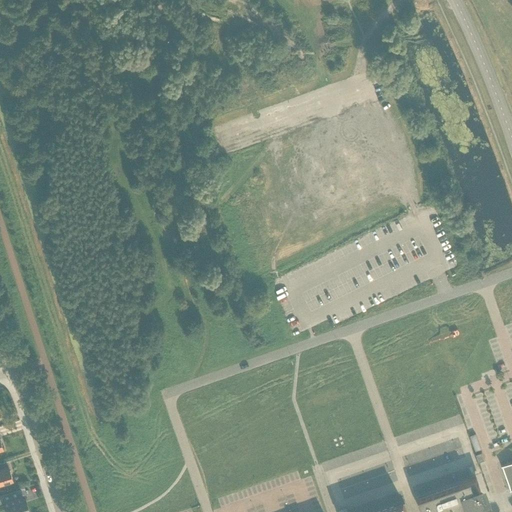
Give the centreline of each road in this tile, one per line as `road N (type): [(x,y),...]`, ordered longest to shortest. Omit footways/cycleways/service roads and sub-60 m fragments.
road 1 (secondary): [(454,0),(511,138)]
road 2 (unclassified): [(12,371),(61,511)]
